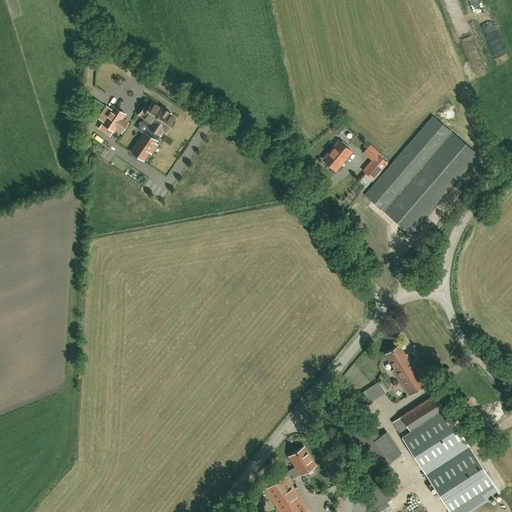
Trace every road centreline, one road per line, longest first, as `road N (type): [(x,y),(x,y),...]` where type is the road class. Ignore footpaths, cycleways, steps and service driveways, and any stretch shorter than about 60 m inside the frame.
road 1 (unclassified): [(383,302),(297,172),(98,27),(79,0)]
road 2 (unclassified): [(383,302),(383,312),(216,511)]
road 3 (unclassified): [(445,295),(449,246),(511,161)]
road 4 (unclassified): [(511,394),(457,330),(445,295)]
